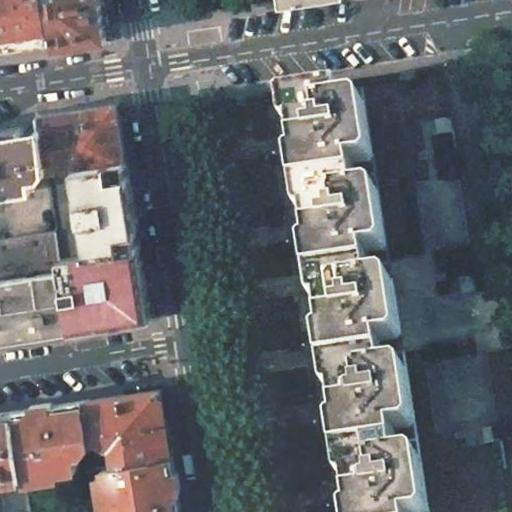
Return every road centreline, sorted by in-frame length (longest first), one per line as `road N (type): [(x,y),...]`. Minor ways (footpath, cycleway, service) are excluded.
road 1 (residential): [(493,15),(141,63)]
road 2 (residential): [(141,63),(186,345)]
road 3 (residential): [(0,374),(186,345)]
road 4 (residential): [(186,345),(212,511)]
road 5 (residential): [(141,63),(0,86)]
